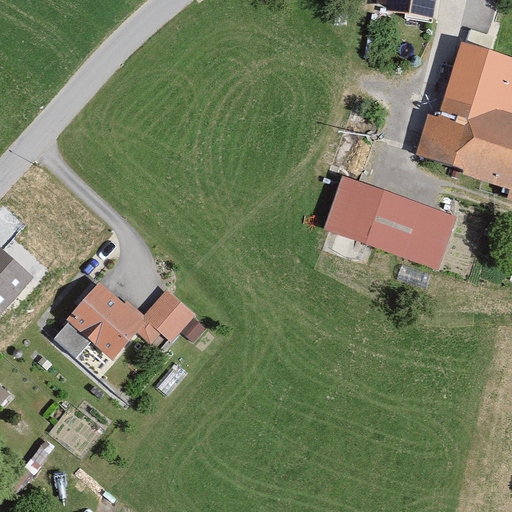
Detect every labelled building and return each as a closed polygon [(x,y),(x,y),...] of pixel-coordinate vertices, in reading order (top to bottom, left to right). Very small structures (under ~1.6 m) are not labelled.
[(425,0),(377,0),(376,10),(423,17),(425,0)] [(511,57),(447,39),(412,160),(504,187),(501,199),(511,202),(511,57)] [(455,220),(342,182),(325,233),(437,271),(455,220)] [(0,255),(0,301),(23,276),(0,255)] [(94,281),(59,317),(102,358),(136,323),(133,320),(94,281)] [(162,288),(133,320),(136,323),(151,336),(155,331),(167,341),(191,314),(162,288)]
